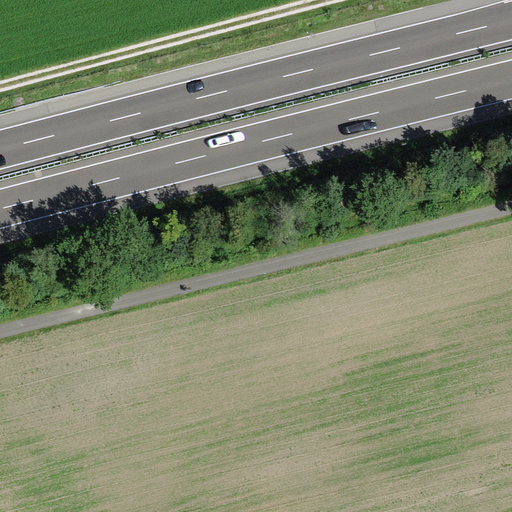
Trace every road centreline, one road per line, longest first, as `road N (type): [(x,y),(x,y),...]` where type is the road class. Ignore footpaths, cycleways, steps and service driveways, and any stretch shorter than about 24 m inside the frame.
road 1 (motorway): [(511,20),(0,149)]
road 2 (motorway): [(0,208),(511,79)]
road 3 (track): [(0,332),(511,206)]
road 4 (track): [(326,0),(0,85)]
